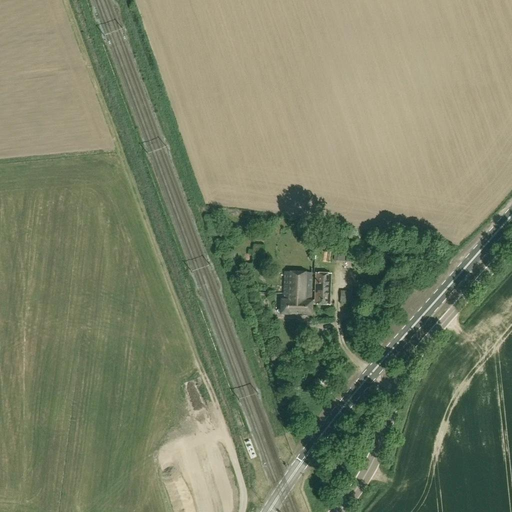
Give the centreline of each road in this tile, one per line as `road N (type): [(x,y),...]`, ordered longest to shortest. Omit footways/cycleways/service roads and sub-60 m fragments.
road 1 (primary): [(269,511),(334,418),(511,213)]
road 2 (unclassified): [(338,511),(368,472),(411,364),(511,245)]
road 3 (unknown): [(60,0),(49,56),(21,98),(0,103)]
